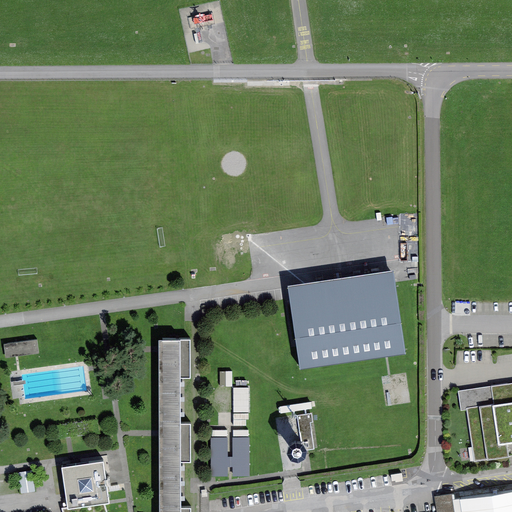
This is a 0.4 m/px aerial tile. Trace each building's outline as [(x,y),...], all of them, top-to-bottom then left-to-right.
[(393,272),(288,288),(296,351),(299,369),(385,358),(388,357),(405,354),(395,283),(393,272)] [(195,379),(195,341),(191,341),(163,341),(163,431),(163,511),(196,511),(197,508),(188,508),(188,464),(196,464),(196,425),(187,425),(187,379),(195,379)] [(40,342),(7,347),(9,361),(42,357),(40,342)] [(511,383),(459,391),(462,410),(467,409),(472,446),(468,447),(470,462),(487,460),(487,461),(509,458),(509,456),(511,455),(511,383)] [(315,447),(317,450),(314,425),(317,425),(316,415),(296,416),(299,450),(300,448),(303,446),(306,445),(309,445),(312,445),(315,447)] [(252,477),(252,439),(235,439),(236,458),(230,458),(230,440),(214,440),(214,477),(231,477),(231,464),(235,464),(236,478),(252,477)] [(300,460),(303,463),(306,464),(309,464),(312,464),(315,462),(317,459),(318,456),(318,453),(317,450),(315,447),(312,445),(309,445),(306,445),(303,446),(300,448),(299,450),(299,451),(298,454),(299,458),(300,460)] [(109,463),(68,467),(72,508),(114,504),(109,463)] [(28,471),(15,473),(18,493),(31,492),(28,471)] [(451,492),(433,495),(434,501),(436,511),(511,511),(511,480),(450,489),(451,492)]
